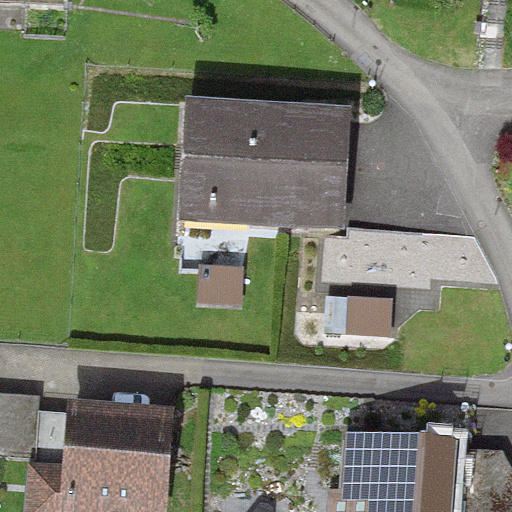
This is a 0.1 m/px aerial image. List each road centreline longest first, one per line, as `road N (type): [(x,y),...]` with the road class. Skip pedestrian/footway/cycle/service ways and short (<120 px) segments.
road 1 (residential): [(420,102),(511,271)]
road 2 (residential): [(311,0),(420,102)]
